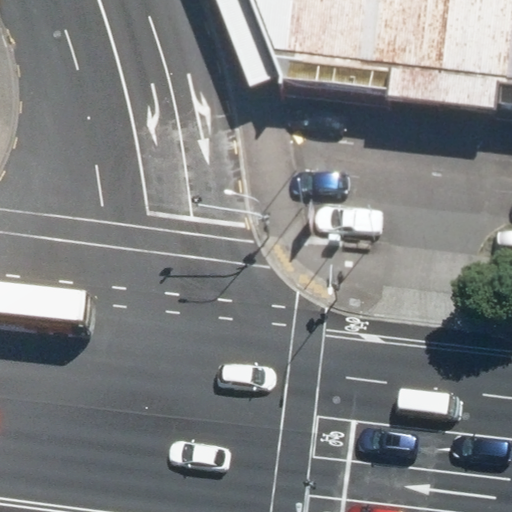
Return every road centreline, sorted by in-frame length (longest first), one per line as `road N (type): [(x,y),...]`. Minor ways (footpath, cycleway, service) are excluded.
road 1 (tertiary): [(103,0),(186,418)]
road 2 (primary): [(511,454),(186,418)]
road 3 (primary): [(0,363),(186,418)]
road 4 (primary): [(186,418),(0,434)]
